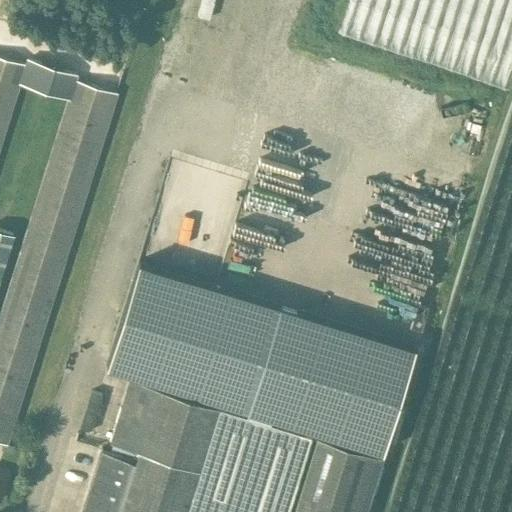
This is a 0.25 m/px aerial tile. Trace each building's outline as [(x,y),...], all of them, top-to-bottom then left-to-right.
[(0,146),(26,65),(0,56),(0,146)] [(26,65),(20,83),(67,97),(73,79),(75,80),(76,74),(27,58),(24,65),(26,65)] [(67,97),(0,311),(0,440),(7,443),(117,93),(75,80),(73,79),(67,97)] [(0,280),(14,231),(0,226),(0,280)] [(171,267),(177,244),(169,242),(162,264),(171,267)] [(269,421),(271,416),(381,450),(393,413),(402,416),(408,394),(400,391),(414,346),(139,260),(106,365),(248,409),(246,414),(130,378),(111,442),(139,450),(119,511),(114,511),(131,459),(101,449),(81,511),(372,511),(377,498),(369,496),(381,456),(269,421)]
